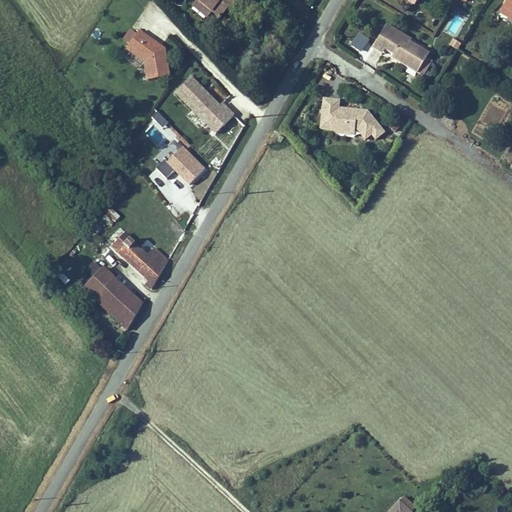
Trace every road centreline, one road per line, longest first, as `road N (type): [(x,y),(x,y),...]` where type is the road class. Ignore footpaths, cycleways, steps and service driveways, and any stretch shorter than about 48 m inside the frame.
road 1 (tertiary): [(40,511),(314,41)]
road 2 (residential): [(511,182),(314,41)]
road 3 (unknown): [(110,390),(250,511)]
